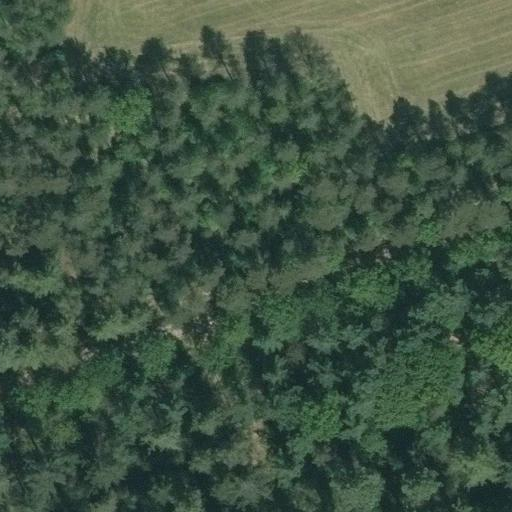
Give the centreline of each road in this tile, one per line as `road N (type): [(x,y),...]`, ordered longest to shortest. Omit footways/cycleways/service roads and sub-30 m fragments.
road 1 (track): [(511,209),(0,385)]
road 2 (track): [(272,511),(193,318)]
